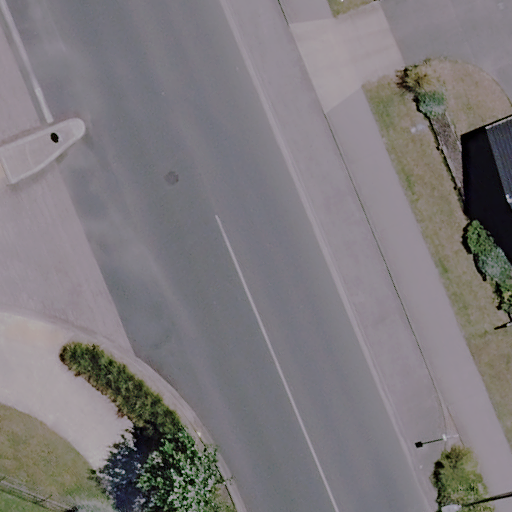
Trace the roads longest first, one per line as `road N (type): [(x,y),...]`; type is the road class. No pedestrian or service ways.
road 1 (tertiary): [(336,511),(165,95)]
road 2 (residential): [(165,95),(0,166)]
